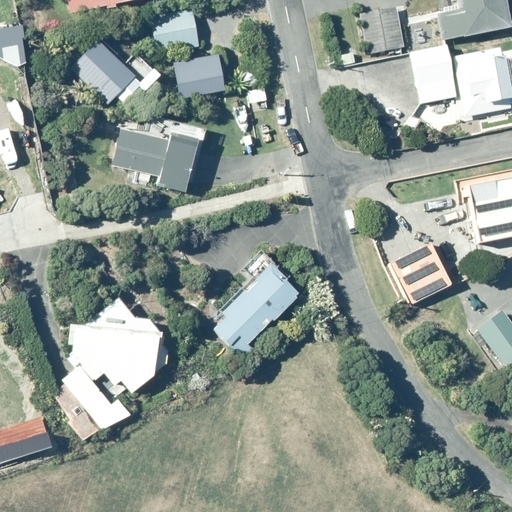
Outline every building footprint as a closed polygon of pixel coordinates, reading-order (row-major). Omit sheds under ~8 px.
[(158,1),(157,0),(73,0),(76,15),(158,1)] [(511,32),(511,11),(510,0),(459,0),(461,10),(438,14),(443,44),(511,32)] [(408,48),(401,8),(364,15),(371,55),(408,48)] [(201,30),(197,9),(153,17),(158,49),(203,42),(201,30)] [(75,66),(114,109),(125,100),(130,106),(150,88),(106,39),(75,66)] [(463,98),(466,119),(507,112),(506,108),(511,107),(511,58),(509,58),(508,50),(473,55),(456,58),(455,48),(417,54),(425,104),(463,98)] [(231,93),(226,55),(179,62),(184,99),(231,93)] [(173,142),(124,130),(115,167),(166,179),(164,187),(193,194),(206,143),(175,135),(173,142)] [(511,183),(468,192),(479,250),(511,243),(511,183)] [(456,288),(437,244),(395,262),(413,306),(456,288)] [(220,330),(246,360),(259,349),(255,344),(308,298),(281,267),(229,312),(233,318),(220,330)] [(137,317),(125,300),(89,326),(78,324),(76,345),(89,364),(67,380),(73,389),(59,399),(89,442),(137,416),(124,396),(120,399),(106,380),(112,376),(122,389),(130,383),(140,397),(176,372),(173,367),(189,354),(161,316),(137,317)] [(511,373),(511,320),(504,310),(478,329),(511,374),(511,373)]
